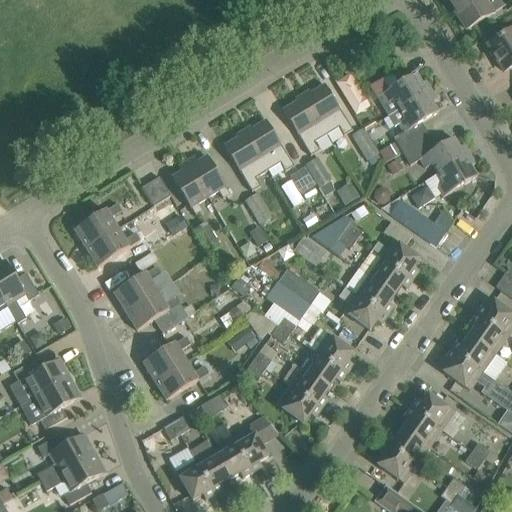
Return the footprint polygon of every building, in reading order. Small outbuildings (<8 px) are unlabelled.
[(448,0),(467,30),(508,5),(504,0),(448,0)] [(511,30),(487,45),(504,73),(511,67),(511,30)] [(415,75),(411,78),(390,90),(387,84),(373,92),(388,119),(399,112),(431,92),(426,82),(421,85),(415,75)] [(347,86),(343,81),(336,85),(350,108),(364,100),(353,83),(347,86)] [(325,86),(304,99),(327,137),(339,129),(344,137),(353,132),(325,86)] [(397,144),(391,148),(397,158),(403,155),(430,138),(422,124),(439,114),(433,104),(437,101),(431,92),(399,112),(405,123),(400,126),(404,134),(394,140),(397,144)] [(283,112),(288,120),(311,158),(320,152),(315,144),(327,137),(304,99),(283,112)] [(266,122),(245,135),(268,173),(280,165),(285,173),(294,168),(266,122)] [(367,163),(379,156),(363,131),(351,138),(367,163)] [(268,173),(245,135),(224,147),(252,194),(261,188),(256,180),(268,173)] [(437,150),(430,138),(403,155),(410,167),(420,161),(426,170),(432,166),(438,176),(471,157),(464,147),(460,149),(454,139),(437,150)] [(386,165),(397,158),(391,148),(380,155),(386,165)] [(476,166),(471,157),(438,176),(425,184),(427,187),(410,198),(419,210),(442,195),(444,198),(477,178),(471,168),(476,166)] [(222,200),(230,195),(208,158),(198,163),(195,158),(187,163),(209,199),(218,193),(222,200)] [(332,182),(319,160),(306,168),(319,190),(332,182)] [(402,171),(397,161),(388,167),(393,176),(402,171)] [(172,179),(196,217),(203,213),(198,205),(209,199),(187,163),(179,168),(182,173),(172,179)] [(299,192),(314,183),(305,168),(290,177),(299,192)] [(143,189),(154,208),(171,197),(160,178),(143,189)] [(351,184),(337,193),(346,207),(360,199),(351,184)] [(272,220),(258,198),(246,204),(260,227),(272,220)] [(398,201),(382,210),(438,248),(447,234),(450,230),(437,221),(434,225),(398,201)] [(75,231),(87,250),(118,231),(110,218),(121,211),(118,205),(106,212),(75,231)] [(364,207),(351,215),(356,223),(369,216),(364,207)] [(344,219),(333,226),(356,242),(362,233),(350,225),(351,224),(344,219)] [(221,249),(207,226),(192,235),(206,258),(221,249)] [(333,226),(325,230),(313,238),(332,252),(338,243),(350,251),(356,242),(333,226)] [(163,243),(154,229),(142,237),(151,251),(163,243)] [(268,242),(261,229),(250,236),(258,249),(268,242)] [(118,231),(87,250),(98,269),(130,249),(130,248),(140,242),(135,233),(124,240),(118,231)] [(307,262),(316,247),(304,239),(294,253),(307,262)] [(378,245),(372,254),(413,283),(419,273),(414,270),(421,261),(394,242),(388,252),(378,245)] [(269,243),(262,249),(266,254),(273,249),(269,243)] [(128,284),(161,264),(154,254),(121,274),(128,284)] [(372,254),(360,271),(395,297),(401,288),(406,292),(413,283),(372,254)] [(0,295),(6,305),(18,325),(27,320),(19,308),(39,296),(26,275),(17,280),(6,262),(0,265),(0,295)] [(277,284),(311,307),(319,295),(286,272),(282,276),(264,263),(258,271),(273,282),(277,285),(277,284)] [(146,276),(145,275),(114,295),(126,314),(158,294),(150,282),(161,275),(157,269),(146,276)] [(511,271),(508,269),(499,288),(511,293),(511,271)] [(395,297),(360,271),(348,289),(388,318),(394,309),(389,305),(395,297)] [(239,279),(232,288),(245,298),(252,288),(239,279)] [(302,321),(311,307),(277,284),(277,285),(273,282),(269,289),(273,291),(266,300),(274,306),(275,305),(300,323),(302,321)] [(219,286),(210,286),(211,300),(220,299),(219,286)] [(340,300),(349,307),(344,314),(370,332),(377,323),(382,327),(388,318),(348,289),(340,300)] [(138,332),(155,322),(164,335),(182,322),(188,318),(179,305),(175,298),(164,304),(158,294),(126,314),(138,332)] [(0,310),(6,307),(18,326),(18,325),(6,305),(0,295),(0,310)] [(476,317),(507,339),(511,332),(511,314),(494,302),(488,311),(483,308),(476,317)] [(243,303),(236,308),(243,317),(252,310),(243,303)] [(244,318),(243,317),(236,308),(227,315),(235,325),(244,318)] [(262,341),(267,335),(274,325),(265,318),(255,311),(245,318),(262,341)] [(469,338),(495,356),(507,339),(476,317),(470,326),(475,329),(469,338)] [(291,336),(296,328),(284,319),(278,327),(291,336)] [(70,330),(65,321),(54,327),(59,336),(70,330)] [(238,334),(248,344),(255,338),(246,327),(238,334)] [(278,327),(271,337),(272,338),(284,346),(291,336),(278,327)] [(329,336),(328,337),(320,331),(307,349),(316,355),(347,376),(353,367),(348,363),(355,354),(351,352),(329,336)] [(155,383),(188,363),(181,352),(192,345),(188,338),(177,345),(176,344),(144,365),(155,383)] [(452,352),(483,374),(494,383),(506,365),(495,356),(469,338),(463,347),(458,343),(452,352)] [(32,356),(24,343),(13,350),(21,362),(32,356)] [(260,354),(272,362),(275,358),(278,353),(267,346),(262,351),(260,354)] [(444,374),(470,392),(475,385),(483,390),(479,396),(511,417),(511,394),(494,383),(483,374),(452,352),(445,361),(450,365),(444,374)] [(260,354),(254,364),(265,372),(272,362),(260,354)] [(303,372),(329,390),(336,381),(340,385),(347,376),(316,355),(303,372)] [(21,408),(70,380),(60,361),(41,371),(35,361),(15,373),(20,383),(10,389),(21,408)] [(206,367),(205,368),(194,374),(188,363),(155,383),(167,402),(198,382),(210,374),(206,367)] [(265,372),(254,364),(247,373),(259,381),(265,372)] [(291,389),(314,405),(322,411),(328,402),(323,399),(329,390),(303,372),(291,389)] [(81,399),(70,380),(21,408),(32,428),(42,422),(47,431),(68,419),(62,410),(81,399)] [(291,389),(278,408),(304,426),(311,417),(315,420),(322,411),(314,405),(291,389)] [(224,400),(235,428),(253,421),(243,393),(224,400)] [(411,410),(452,440),(458,431),(448,423),(454,414),(428,395),(422,404),(417,401),(411,410)] [(217,415),(227,409),(220,398),(210,403),(217,415)] [(217,415),(210,403),(201,409),(208,421),(217,415)] [(429,449),(430,449),(437,439),(441,433),(452,441),(452,440),(411,410),(404,419),(409,422),(403,431),(429,449)] [(180,436),(189,431),(182,419),(173,424),(180,436)] [(164,430),(171,442),(180,436),(173,424),(164,430)] [(269,458),(262,446),(252,430),(233,441),(253,475),(262,469),(259,464),(269,458)] [(386,445),(417,467),(429,449),(403,431),(397,440),(392,436),(386,445)] [(38,476),(42,483),(55,477),(95,455),(84,436),(65,446),(60,437),(40,448),(45,458),(51,455),(57,466),(38,476)] [(215,452),(231,480),(240,475),(243,480),(253,475),(233,441),(215,452)] [(429,477),(416,468),(417,467),(386,445),(379,454),(384,458),(378,467),(417,494),(429,477)] [(478,446),(472,455),(484,463),(485,462),(491,467),(497,459),(478,446)] [(215,452),(196,463),(215,496),(225,491),(222,486),(231,480),(215,452)] [(64,495),(70,506),(92,494),(87,485),(106,474),(95,455),(55,477),(42,483),(48,494),(66,484),(71,492),(64,495)] [(484,463),(472,455),(466,464),(478,472),(484,463)] [(215,496),(196,463),(177,474),(193,502),(203,497),(206,502),(215,496)] [(453,481),(447,490),(465,502),(471,493),(453,481)] [(123,485),(117,489),(123,499),(129,496),(123,485)] [(420,511),(401,498),(387,488),(375,504),(386,511),(420,511)] [(0,500),(3,506),(13,500),(7,489),(0,492),(0,500)] [(465,502),(447,490),(441,499),(452,506),(448,511),(477,511),(478,511),(464,503),(465,502)] [(103,495),(92,501),(98,511),(99,511),(109,507),(103,495)]
